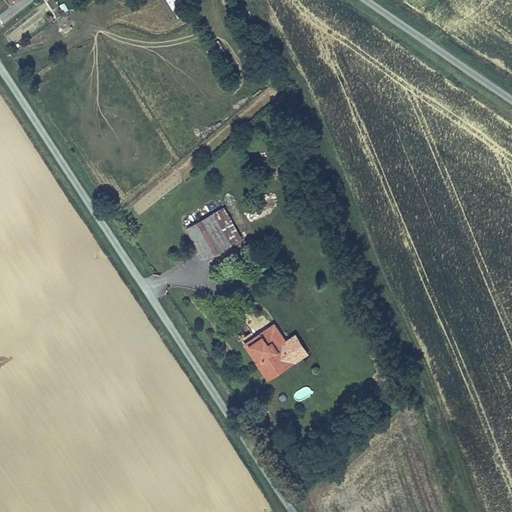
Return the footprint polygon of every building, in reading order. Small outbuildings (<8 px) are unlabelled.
[(166,0),(176,18),(192,9),(187,0),(166,0)] [(224,206),(215,211),(233,244),(242,239),(224,206)] [(215,211),(186,227),(204,259),(233,244),(215,211)] [(250,343),(259,357),(255,359),(264,374),(274,367),(278,373),(294,363),(282,345),(287,342),(275,323),(259,333),(261,336),(250,343)] [(244,343),(255,359),(259,357),(250,343),(261,336),(259,333),(244,343)] [(287,342),(282,345),(294,363),(299,360),(287,342)] [(268,380),(278,373),(274,367),(264,374),(268,380)]
